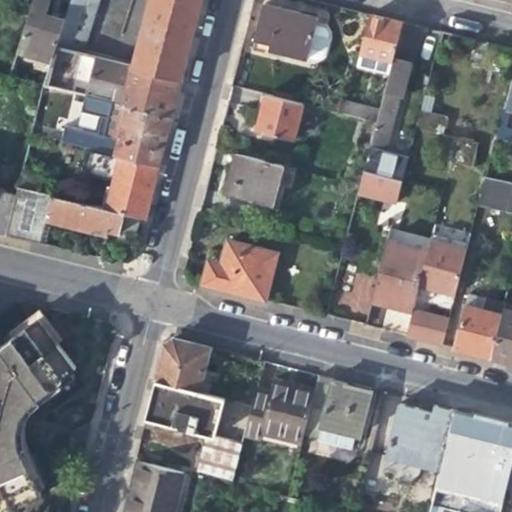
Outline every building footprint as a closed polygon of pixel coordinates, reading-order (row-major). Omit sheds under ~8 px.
[(38,59),(51,63),(56,48),(64,20),(46,16),(50,0),(34,0),(19,47),(40,53),(38,59)] [(101,0),(70,0),(64,20),(56,48),(85,55),(101,0)] [(149,0),(132,67),(179,79),(191,33),(199,0),(149,0)] [(248,51),(267,56),(268,50),(304,59),(306,54),(315,19),(302,16),(261,5),(248,51)] [(352,69),(386,77),(401,22),(382,17),(369,14),(359,54),(356,53),(352,69)] [(325,23),(315,20),(306,54),(316,56),(321,54),(324,48),(328,34),(328,28),(325,23)] [(414,34),(416,26),(401,22),(386,77),(377,112),(374,125),(362,170),(400,180),(406,157),(380,151),(394,98),(400,100),(410,63),(406,62),(414,34)] [(85,55),(56,48),(51,63),(44,87),(64,92),(128,108),(169,118),(173,102),(179,79),(132,67),(91,57),(85,55)] [(52,139),(64,92),(44,87),(31,134),(52,139)] [(301,105),(264,95),(258,115),(254,131),(291,141),(301,105)] [(323,111),(340,116),(344,103),(327,99),(323,111)] [(511,101),(505,100),(494,140),(508,143),(511,127),(511,101)] [(377,112),(344,103),(340,116),(374,125),(377,112)] [(103,152),(118,156),(156,166),(163,138),(169,118),(128,108),(119,139),(108,137),(103,152)] [(419,110),(414,128),(439,135),(444,117),(438,115),(419,110)] [(459,139),(452,162),(471,167),(474,164),(484,167),(489,146),(459,139)] [(283,167),(233,153),(227,177),(223,193),(272,206),(283,167)] [(107,188),(102,208),(123,213),(143,218),(149,195),(156,166),(118,156),(110,189),(107,188)] [(341,183),(357,187),(361,172),(346,168),(341,183)] [(394,204),(400,180),(362,170),(361,172),(357,187),(356,193),(371,197),(394,204)] [(20,174),(17,186),(39,192),(41,180),(20,174)] [(477,203),(505,211),(511,185),(511,183),(484,176),(477,203)] [(118,232),(123,213),(102,208),(39,192),(17,186),(13,198),(3,234),(34,241),(39,243),(47,219),(105,234),(107,230),(118,232)] [(0,233),(3,234),(13,198),(0,194),(0,233)] [(385,238),(369,301),(386,305),(410,311),(410,309),(418,283),(427,249),(385,238)] [(465,248),(429,239),(427,249),(418,283),(454,292),(465,248)] [(204,260),(197,283),(262,299),(275,253),(226,240),(222,252),(221,258),(226,259),(225,266),(204,260)] [(460,350),(489,357),(502,307),(503,303),(467,294),(453,348),(460,350)] [(511,302),(504,301),(503,303),(502,307),(489,357),(500,360),(511,363),(511,302)] [(447,318),(410,309),(410,311),(403,336),(411,337),(440,345),(447,318)] [(0,511),(2,511),(38,496),(15,443),(13,440),(12,436),(12,431),(16,419),(17,414),(20,409),(71,367),(32,318),(0,342),(0,511)] [(202,368),(208,346),(173,338),(164,343),(160,358),(155,378),(207,392),(213,371),(202,368)] [(346,391),(348,382),(317,374),(313,388),(301,434),(317,438),(320,426),(358,435),(368,397),(359,394),(346,391)] [(299,442),(301,434),(313,388),(292,382),(272,377),(268,392),(254,388),(250,403),(242,434),(256,438),(258,431),(299,442)] [(225,397),(207,392),(155,378),(151,392),(144,418),(155,420),(204,434),(214,437),(225,397)] [(238,400),(250,403),(254,388),(255,384),(246,381),(245,382),(244,382),(238,400)] [(389,449),(440,463),(445,444),(454,409),(436,405),(435,412),(418,408),(402,403),(389,449)] [(152,430),(155,420),(144,418),(141,428),(152,430)] [(239,444),(214,437),(204,434),(199,455),(195,470),(230,479),(239,444)] [(511,461),(445,444),(440,463),(427,511),(498,511),(506,486),(511,461)] [(124,511),(170,511),(183,469),(139,458),(124,511)]
